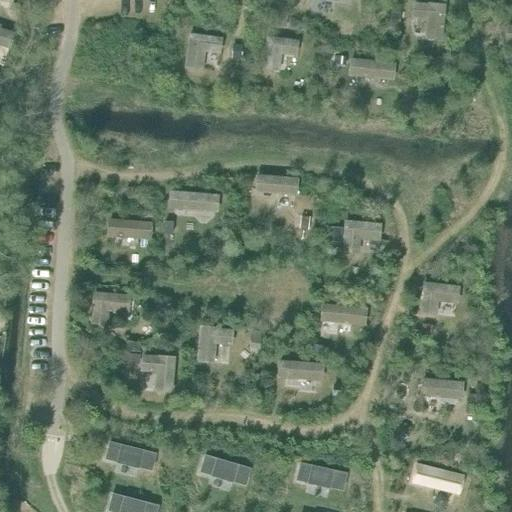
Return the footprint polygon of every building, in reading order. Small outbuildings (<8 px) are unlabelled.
[(15,31),(0,28),(0,47),(12,49),(15,31)] [(396,66),(352,59),(350,80),(393,84),(396,66)] [(302,179),(258,172),(257,192),(299,197),(302,179)] [(216,196),(172,189),(171,210),(213,214),(216,196)] [(156,225),(112,218),(110,238),(153,243),(156,225)] [(368,308),(324,301),(323,321),(365,326),(368,308)] [(327,367),(283,360),(282,380),(324,385),(327,367)] [(466,384),(422,377),(420,397),(463,402),(466,384)] [(160,457),(112,444),(107,463),(155,475),(160,457)] [(253,469),(205,456),(200,474),(248,487),(253,469)] [(348,477),(301,464),(296,482),(343,495),(348,477)] [(463,479),(415,466),(410,484),(458,497),(463,479)] [(155,511),(157,507),(110,494),(104,511),(155,511)]
